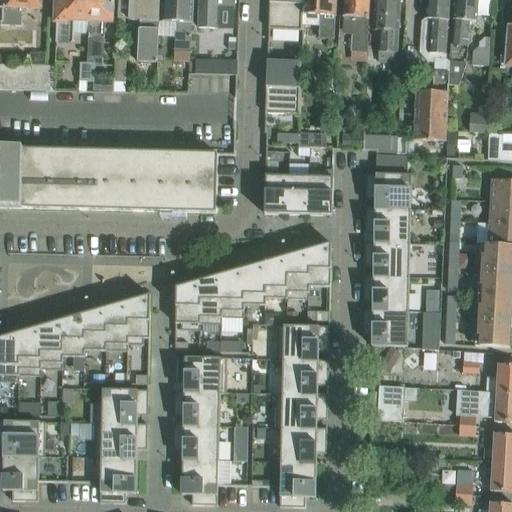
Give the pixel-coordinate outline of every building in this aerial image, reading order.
[(0,7),(0,25),(14,25),(14,28),(22,28),(22,10),(41,11),(41,0),(2,0),(2,7),(0,7)] [(57,4),(55,44),(73,45),(73,37),(88,37),(89,23),(90,0),(59,0),(59,4),(57,4)] [(86,63),(86,64),(93,65),(93,63),(94,59),(103,60),(105,23),(112,23),(113,8),(113,0),(90,0),(89,23),(88,37),(86,63)] [(157,64),(159,6),(159,0),(117,0),(117,20),(140,22),(138,63),(157,64)] [(164,0),(163,23),(176,23),(174,63),(189,63),(192,0),(164,0)] [(234,0),(198,0),(198,30),(216,30),(217,9),(234,10),(234,0)] [(269,0),(269,31),(302,32),(303,0),(269,0)] [(303,0),(303,16),(319,17),(318,40),(334,40),(335,3),(331,3),(331,0),(303,0)] [(344,0),(343,16),(342,35),(352,35),(350,63),(366,64),(369,17),(368,17),(368,0),(344,0)] [(399,5),(399,0),(374,0),(373,32),(379,32),(377,63),(395,64),(399,5)] [(412,138),(411,144),(444,146),(448,97),(449,87),(451,47),(451,45),(450,45),(449,56),(448,56),(446,56),(449,9),(449,0),(426,0),(426,8),(425,19),(421,22),(418,53),(427,63),(433,63),(432,85),(432,96),(415,95),(412,138)] [(454,0),(451,45),(449,87),(459,87),(466,65),(467,48),(471,48),(472,31),(476,31),(478,12),(491,14),(492,0),(454,0)] [(474,52),(472,68),(488,69),(490,49),(491,40),(484,39),(478,44),(478,48),(474,52)] [(290,49),(289,61),(301,62),(301,50),(290,49)] [(117,57),(115,82),(126,82),(127,58),(117,57)] [(195,62),(195,76),(211,76),(211,62),(195,62)] [(267,63),(267,65),(265,115),(298,116),(301,64),(267,63)] [(0,91),(54,93),(54,67),(0,65),(0,91)] [(298,149),(325,150),(326,140),(322,135),(299,135),(298,149)] [(342,136),(341,152),(363,152),(364,136),(342,136)] [(364,136),(363,152),(376,153),(376,155),(396,156),(397,138),(364,136)] [(511,137),(502,138),(488,137),(487,162),(511,163),(511,137)] [(0,209),(216,215),(217,155),(0,149),(0,209)] [(279,153),(266,153),(266,163),(278,163),(279,153)] [(365,198),(365,201),(375,201),(375,210),(375,211),(410,212),(411,177),(407,177),(408,166),(400,166),(400,158),(376,157),(375,176),(373,176),(368,176),(365,176),(365,192),(365,198)] [(452,181),(461,182),(462,168),(453,167),(452,181)] [(309,178),(308,217),(332,218),(333,179),(327,179),(327,172),(308,171),(308,178),(309,178)] [(264,216),(287,217),(288,178),(265,177),(264,216)] [(287,217),(308,217),(309,178),(308,178),(288,178),(287,217)] [(511,182),(492,181),(491,204),(511,205),(511,182)] [(511,205),(491,204),(490,226),(511,226),(511,205)] [(374,235),(374,244),(374,245),(409,246),(410,212),(375,211),(375,210),(364,210),(364,235),(374,235)] [(451,212),(451,223),(460,224),(460,212),(451,212)] [(432,222),(432,231),(442,231),(442,222),(432,222)] [(460,224),(451,223),(450,237),(459,238),(460,224)] [(511,226),(490,226),(488,248),(511,249),(511,226)] [(373,269),(373,278),(373,279),(409,280),(409,246),(374,245),(374,244),(364,244),(363,269),(373,269)] [(307,248),(307,252),(308,252),(307,288),(309,288),(330,289),(331,245),(319,249),(307,248)] [(450,245),(449,270),(458,271),(459,245),(450,245)] [(484,258),(483,272),(511,273),(511,249),(488,248),(486,247),(486,258),(484,258)] [(285,254),(285,258),(286,258),(285,301),(308,302),(309,288),(307,288),(308,252),(307,252),(297,255),(285,254)] [(263,261),(263,264),(264,264),(263,301),(265,301),(285,301),(286,258),(285,258),(275,261),(263,261)] [(242,267),(242,271),(242,270),(242,307),(243,307),(265,307),(265,301),(263,301),(264,264),(263,264),(253,267),(242,267)] [(220,273),(220,277),(221,277),(220,320),(222,320),(243,320),(243,307),(242,307),(242,270),(242,271),(232,273),(220,273)] [(458,271),(449,270),(448,293),(457,293),(458,271)] [(484,288),(483,297),(511,298),(511,273),(483,272),(482,288),(484,288)] [(198,279),(198,283),(199,283),(198,326),(200,326),(221,326),(222,320),(220,320),(221,277),(220,277),(210,280),(198,279)] [(373,303),(372,312),(372,313),(408,314),(409,280),(373,279),(373,278),(363,278),(362,303),(373,303)] [(199,283),(198,283),(188,286),(177,286),(176,289),(175,325),(181,325),(181,332),(200,333),(200,326),(198,326),(199,283)] [(126,300),(126,303),(127,303),(126,347),(128,347),(143,347),(143,340),(149,340),(150,297),(137,300),(126,300)] [(480,304),(479,322),(511,324),(511,318),(511,319),(511,301),(511,298),(483,297),(483,304),(480,304)] [(448,299),(447,321),(456,321),(456,299),(448,299)] [(438,300),(425,300),(425,312),(438,312),(438,300)] [(104,306),(104,310),(105,310),(104,353),(127,353),(128,347),(126,347),(127,303),(126,303),(115,307),(104,306)] [(83,312),(83,316),(82,352),(84,352),(104,353),(105,310),(104,310),(94,313),(83,312)] [(372,313),(372,312),(362,312),(362,337),(372,337),(372,348),(407,349),(408,314),(372,313)] [(317,322),(329,323),(329,314),(317,314),(317,322)] [(61,319),(61,322),(61,359),(62,359),(84,359),(84,352),(82,352),(83,316),(72,319),(61,319)] [(264,316),(264,327),(278,327),(278,317),(264,316)] [(456,321),(447,321),(446,348),(455,349),(456,321)] [(39,325),(39,329),(40,328),(39,372),(41,372),(62,372),(62,359),(61,359),(61,322),(51,325),(39,325)] [(511,324),(479,322),(478,338),(481,338),(480,348),(509,350),(510,330),(511,329),(511,324)] [(277,363),(283,363),(283,362),(318,363),(318,362),(318,354),(328,354),(329,328),(278,327),(277,363)] [(17,331),(17,335),(18,335),(17,378),(19,378),(40,378),(41,372),(39,372),(40,328),(39,329),(29,331),(17,331)] [(18,335),(17,335),(7,338),(0,337),(0,377),(0,381),(0,384),(19,385),(19,378),(17,378),(18,335)] [(434,337),(422,337),(421,349),(434,349),(434,337)] [(175,344),(175,353),(188,353),(188,345),(175,344)] [(207,345),(206,353),(219,353),(220,345),(207,345)] [(228,345),(228,354),(241,354),(241,345),(228,345)] [(185,384),(184,393),(184,394),(220,395),(220,396),(226,396),(227,360),(175,359),(174,384),(185,384)] [(283,362),(283,363),(282,395),(282,396),(317,397),(317,396),(317,387),(328,388),(328,362),(318,362),(318,363),(283,362)] [(462,375),(479,376),(479,365),(463,364),(462,375)] [(511,367),(499,366),(497,394),(497,395),(511,395),(511,367)] [(115,375),(115,384),(126,385),(126,376),(115,375)] [(93,376),(93,384),(104,384),(104,376),(93,376)] [(136,378),(135,387),(147,387),(147,379),(136,378)] [(80,382),(76,382),(63,381),(63,390),(76,391),(80,391),(80,382)] [(378,421),(404,423),(406,389),(380,388),(378,421)] [(102,391),(101,425),(101,426),(137,427),(137,426),(137,417),(147,418),(148,392),(102,391)] [(460,417),(459,427),(475,428),(476,419),(483,419),(483,417),(496,418),(495,424),(511,424),(511,395),(497,395),(497,394),(484,394),(476,393),(457,392),(456,417),(460,417)] [(184,418),(184,427),(183,428),(219,429),(220,396),(220,395),(184,394),(184,393),(174,393),(174,418),(184,418)] [(275,431),(282,431),(282,430),(316,431),(316,430),(317,422),(327,422),(327,396),(317,396),(317,397),(282,396),(282,395),(276,395),(275,431)] [(48,405),(48,418),(61,418),(61,405),(48,405)] [(0,448),(3,448),(3,458),(38,459),(38,460),(44,460),(45,424),(0,422),(0,448)] [(71,424),(61,424),(61,437),(70,437),(71,424)] [(95,461),(101,461),(101,460),(136,461),(136,451),(147,451),(147,426),(137,426),(137,427),(101,426),(101,425),(95,425),(95,461)] [(183,452),(183,462),(218,463),(219,429),(183,428),(184,427),(173,427),(173,452),(183,452)] [(475,428),(459,427),(459,430),(459,437),(474,439),(475,428)] [(282,430),(282,431),(281,464),(316,465),(316,456),(326,456),(327,430),(316,430),(316,431),(282,430)] [(245,431),(231,431),(231,445),(245,445),(245,431)] [(257,431),(257,439),(267,439),(267,431),(257,431)] [(494,451),(494,464),(511,465),(511,436),(495,436),(495,440),(489,440),(488,451),(494,451)] [(38,459),(3,458),(2,492),(12,493),(12,503),(37,503),(38,460),(38,459)] [(101,460),(101,461),(100,505),(125,505),(125,495),(136,495),(136,461),(101,460)] [(218,463),(183,462),(182,496),(192,497),(192,507),(217,508),(218,463)] [(316,465),(281,464),(279,509),(305,510),(305,499),(315,500),(316,465)] [(511,465),(494,464),(492,493),(511,493),(511,465)] [(456,487),(455,497),(471,498),(472,488),(456,487)] [(471,498),(455,497),(455,507),(471,508),(471,498)]
